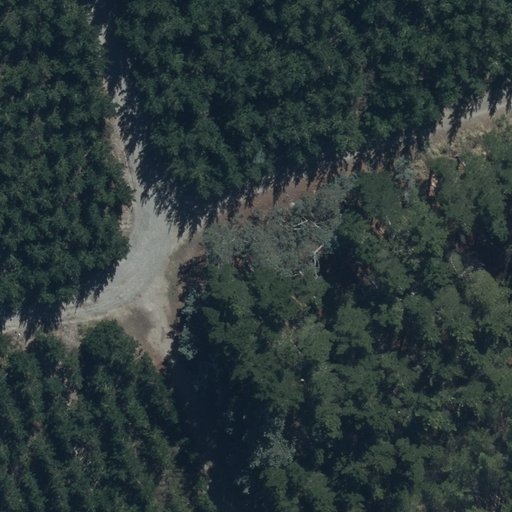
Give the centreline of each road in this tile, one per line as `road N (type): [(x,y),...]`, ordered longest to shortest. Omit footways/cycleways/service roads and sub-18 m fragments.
road 1 (track): [(0,308),(32,309),(106,289),(209,211),(511,99)]
road 2 (track): [(90,0),(127,113),(160,317),(232,511)]
